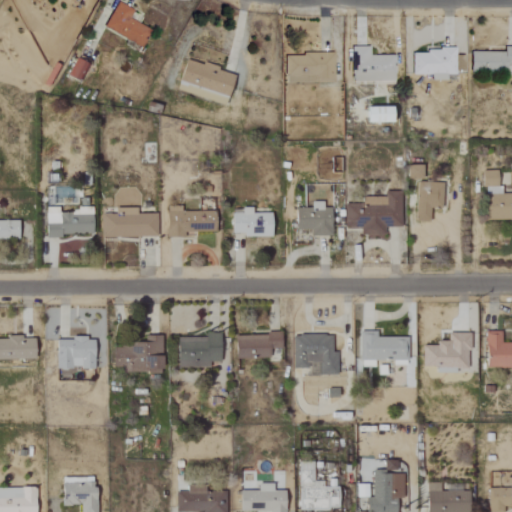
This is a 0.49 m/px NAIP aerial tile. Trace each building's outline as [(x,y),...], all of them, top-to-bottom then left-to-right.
[(131,10),(115,2),(102,27),(140,48),(149,31),(127,19),(131,10)] [(392,55),(368,56),(367,47),(350,47),(350,83),(393,82),(392,55)] [(502,53),(468,52),(468,73),(511,73),(511,47),(502,47),(502,53)] [(454,81),(454,71),(462,71),(462,56),(454,55),(454,50),(411,50),(411,75),(430,75),(430,81),(454,81)] [(332,83),(332,53),(283,54),(284,82),(314,81),(314,83),(332,83)] [(82,63),(71,60),(66,78),(76,81),(82,63)] [(231,73),(182,61),(174,92),(224,104),(231,73)] [(388,107),(363,108),(364,124),(389,123),(388,107)] [(421,165),(405,165),(406,179),(421,179),(421,165)] [(511,220),(511,200),(511,195),(496,195),(495,171),(481,171),(482,221),(511,220)] [(439,183),(414,182),(413,221),(427,221),(427,208),(439,208),(439,183)] [(398,228),(398,192),(383,192),(382,198),(361,198),(361,204),(342,204),(342,227),(359,227),(359,236),(382,236),(382,228),(398,228)] [(329,208),(320,208),(320,202),(309,202),(309,209),(293,208),(293,230),(308,230),(308,236),(328,236),(329,208)] [(179,212),(179,207),(164,207),(164,238),(182,238),(182,233),(213,232),(213,212),(179,212)] [(90,210),(56,211),(56,208),(43,208),(44,236),(90,235),(90,210)] [(269,237),(269,213),(249,213),(249,208),(239,208),(239,214),(229,214),(229,234),(242,234),(242,237),(269,237)] [(154,238),(155,214),(134,214),(134,209),(113,209),(113,215),(99,215),(98,237),(154,238)] [(0,221),(0,238),(16,239),(16,221),(0,221)] [(511,367),(511,342),(499,343),(499,331),(483,331),(483,368),(511,367)] [(359,362),(361,362),(361,367),(373,367),(373,360),(405,361),(405,338),(375,337),(375,332),(359,332),(359,362)] [(160,333),(129,333),(129,347),(110,347),(110,367),(122,367),(122,372),(159,373),(160,333)] [(218,333),(201,333),(202,337),(175,337),(175,368),(208,367),(208,362),(218,362),(218,333)] [(268,358),(267,349),(279,348),(279,333),(233,335),(233,359),(268,358)] [(420,366),(435,367),(434,372),(453,373),(454,369),(465,369),(466,333),(446,333),(445,341),(434,341),(434,346),(421,345),(420,366)] [(335,375),(335,352),(329,352),(330,335),(290,335),(290,369),(316,369),(316,375),(335,375)] [(0,359),(32,359),(32,337),(0,337),(0,359)] [(92,338),(70,337),(70,340),(54,339),(53,367),(92,368),(92,338)] [(336,398),(336,389),(325,389),(325,398),(336,398)] [(336,509),(336,486),(321,486),(321,480),(311,481),(311,462),(296,462),(296,510),(336,509)] [(393,511),(394,498),(390,498),(390,472),(371,471),(370,498),(365,498),(364,511),(393,511)] [(93,511),(92,477),(59,478),(59,506),(77,505),(77,511),(93,511)] [(424,483),(425,511),(465,511),(465,487),(438,488),(438,483),(424,483)] [(237,490),(237,511),(254,511),(282,511),(282,490),(271,491),(270,484),(255,484),(255,490),(237,490)] [(0,511),(33,511),(33,487),(0,487),(0,511)] [(500,511),(501,506),(511,505),(511,488),(486,488),(485,511),(500,511)] [(223,511),(224,490),(185,489),(185,492),(173,492),(173,511),(223,511)]
